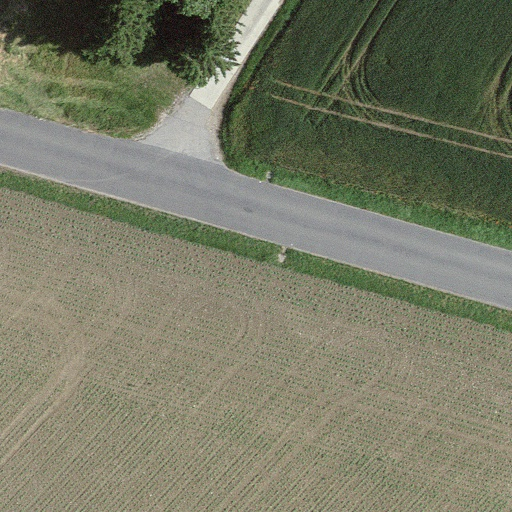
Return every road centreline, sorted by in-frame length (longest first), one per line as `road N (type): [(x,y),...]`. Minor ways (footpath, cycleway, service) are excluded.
road 1 (unclassified): [(511,279),(0,131)]
road 2 (track): [(270,0),(152,178)]
